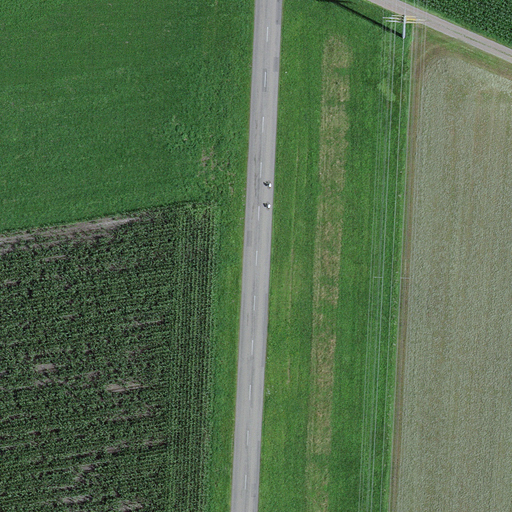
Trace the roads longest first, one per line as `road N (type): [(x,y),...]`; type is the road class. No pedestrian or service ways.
road 1 (tertiary): [(271,0),(244,511)]
road 2 (track): [(511,61),(367,0)]
